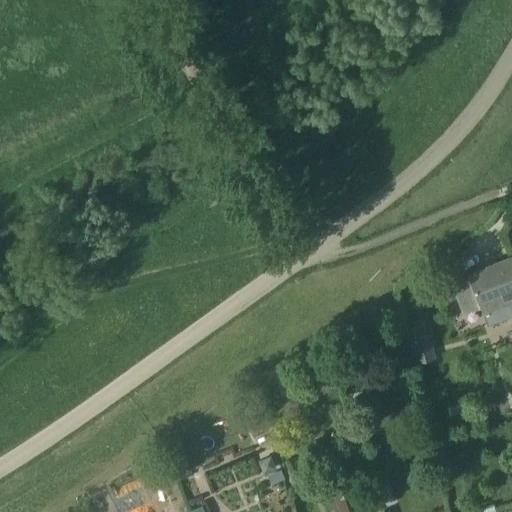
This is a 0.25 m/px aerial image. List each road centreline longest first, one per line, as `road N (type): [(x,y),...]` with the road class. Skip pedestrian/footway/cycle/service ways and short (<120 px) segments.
road 1 (unclassified): [(0,471),(304,255)]
road 2 (track): [(304,255),(148,0)]
road 3 (unclassified): [(304,255),(401,193),(453,144),(511,61)]
road 4 (track): [(199,83),(0,188)]
road 5 (unclassified): [(497,193),(354,251),(304,255)]
